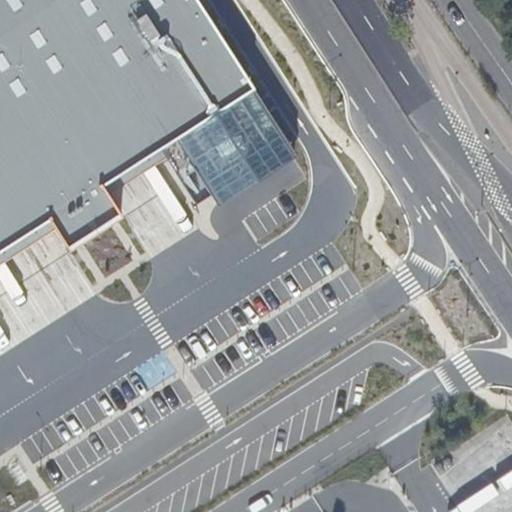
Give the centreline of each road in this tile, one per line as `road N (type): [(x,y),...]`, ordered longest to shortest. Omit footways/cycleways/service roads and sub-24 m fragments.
road 1 (unclassified): [(308,0),(511,307)]
road 2 (unclassified): [(511,193),(434,119),(354,0)]
